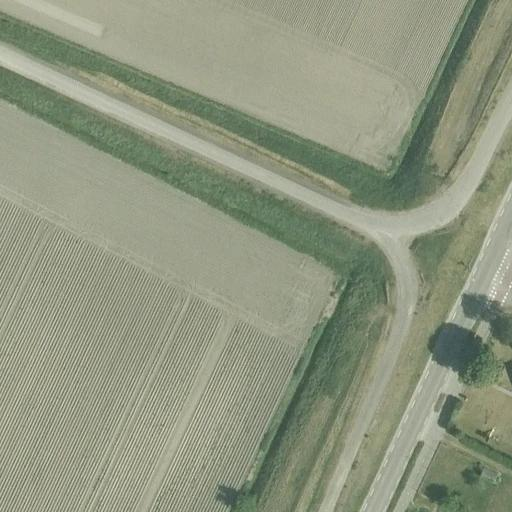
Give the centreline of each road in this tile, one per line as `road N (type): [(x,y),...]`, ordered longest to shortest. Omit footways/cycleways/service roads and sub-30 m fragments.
road 1 (unclassified): [(374,230),(0,58)]
road 2 (unclassified): [(374,230),(398,259),(401,320),(323,511)]
road 3 (secondary): [(368,511),(479,274)]
road 4 (unclassified): [(511,101),(449,208),(417,227),(374,230)]
